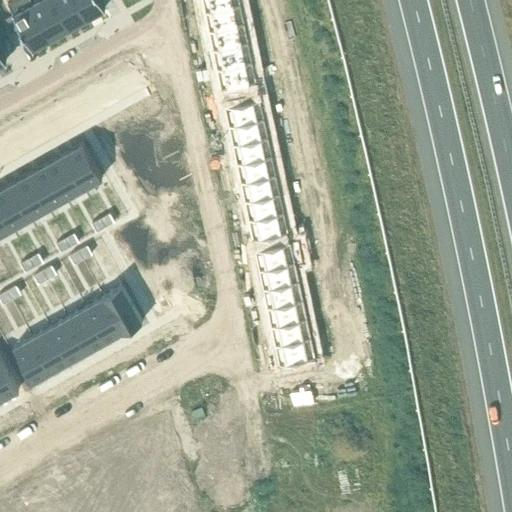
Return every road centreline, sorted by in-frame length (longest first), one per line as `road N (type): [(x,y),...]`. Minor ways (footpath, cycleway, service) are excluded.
road 1 (motorway): [(405,0),(478,328),(509,511)]
road 2 (residential): [(238,325),(171,47)]
road 3 (residential): [(0,459),(238,325)]
road 4 (residential): [(0,139),(171,47)]
road 5 (residential): [(271,511),(238,325)]
road 6 (residential): [(164,17),(0,108)]
road 7 (motorway): [(511,156),(472,0)]
